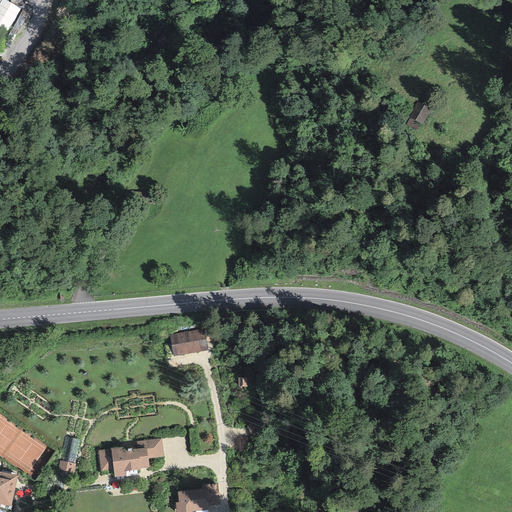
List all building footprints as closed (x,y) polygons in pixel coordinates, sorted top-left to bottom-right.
[(0,40),(5,43),(20,10),(1,2),(0,3),(0,40)] [(416,105),(407,122),(418,127),(427,110),(416,105)] [(169,333),(172,354),(207,349),(204,328),(169,333)] [(66,462),(75,464),(80,442),(71,439),(66,462)] [(121,451),(102,453),(104,469),(117,468),(118,477),(124,476),(123,469),(147,466),(146,456),(162,455),(160,441),(140,443),(141,451),(121,453),(121,451)] [(59,473),(75,476),(77,466),(60,463),(59,473)] [(15,479),(0,475),(0,503),(10,506),(15,479)] [(206,491),(180,494),(181,506),(178,506),(178,511),(191,511),(207,510),(207,505),(219,504),(217,485),(205,486),(206,491)]
